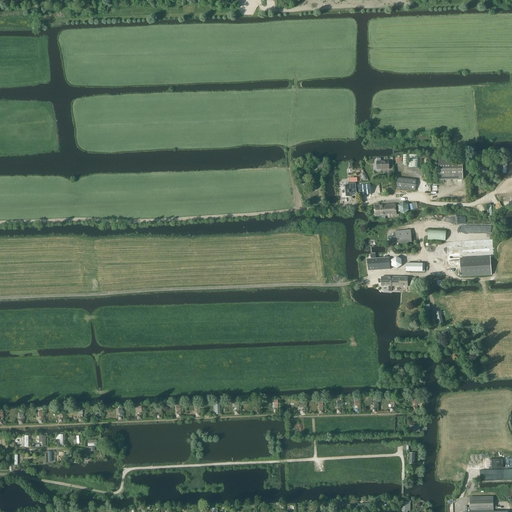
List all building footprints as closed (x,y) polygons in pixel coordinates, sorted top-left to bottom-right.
[(419,168),(420,155),(410,155),(409,167),(419,168)] [(389,161),(381,161),(381,158),(377,158),(377,169),(389,169),(389,161)] [(463,180),(463,168),(470,168),(470,159),(439,160),(439,180),(463,180)] [(501,171),(504,161),(498,159),(495,169),(501,171)] [(488,164),(484,164),(484,160),(480,161),(480,165),(478,165),(479,168),(482,168),(483,172),(488,172),(487,167),(489,167),(488,164)] [(415,191),(416,180),(397,177),(395,188),(415,191)] [(346,187),(342,187),(343,197),(350,197),(350,195),(350,193),(352,193),(352,195),(357,195),(356,183),(346,184),(346,187)] [(370,184),(358,185),(358,186),(359,196),(361,195),(371,194),(370,184)] [(409,211),(408,204),(403,202),(398,205),(398,212),(404,214),(409,211)] [(396,204),(375,206),(375,216),(382,216),(382,219),(385,219),(385,216),(397,215),(396,204)] [(397,243),(412,242),(411,230),(396,231),(397,243)] [(446,240),(446,231),(428,230),(428,239),(446,240)] [(373,259),(368,259),(369,270),(390,269),(389,258),(383,258),(376,259),(376,255),(373,255),(373,256),(373,259)] [(475,257),(460,258),(461,277),(492,275),(491,256),(475,257)] [(397,257),(392,259),(392,265),(397,268),(402,265),(402,260),(397,257)] [(408,286),(408,277),(382,277),(381,286),(388,286),(388,291),(392,291),(392,286),(408,286)] [(470,511),(486,511),(494,511),(494,497),(470,498),(470,511)]
